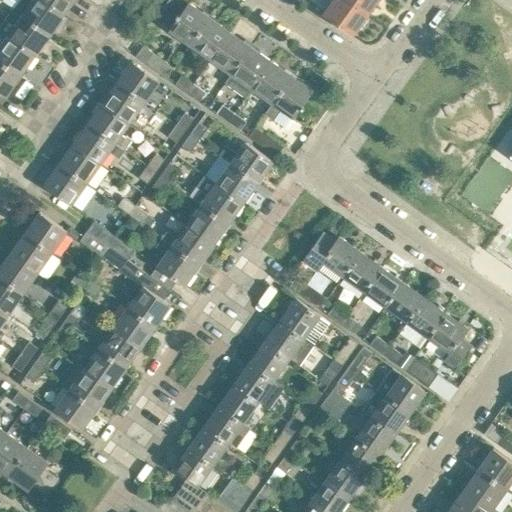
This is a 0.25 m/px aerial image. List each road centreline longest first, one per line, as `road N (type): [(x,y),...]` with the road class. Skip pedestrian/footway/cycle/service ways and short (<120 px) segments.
road 1 (residential): [(138,469),(278,273),(245,251)]
road 2 (residential): [(138,469),(106,447),(245,251)]
road 3 (residential): [(511,313),(317,167)]
road 4 (residential): [(0,196),(45,144),(50,116),(106,36),(114,0)]
road 5 (residential): [(394,511),(511,348)]
road 6 (residential): [(375,75),(268,0)]
